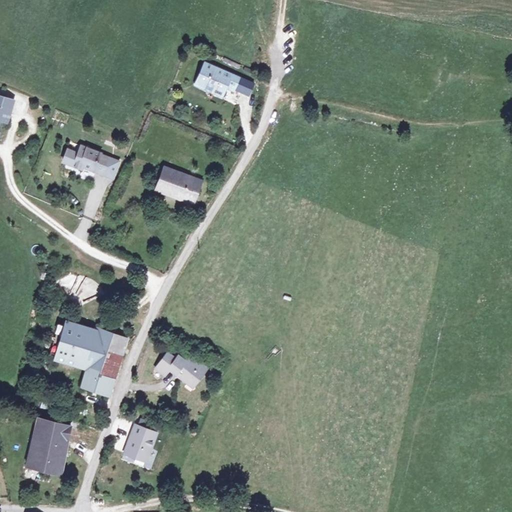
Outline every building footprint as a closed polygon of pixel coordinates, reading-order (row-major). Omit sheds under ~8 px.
[(238,94),(245,80),(235,75),(234,78),(204,64),(194,84),(225,98),(229,89),(238,94)] [(257,86),(245,80),(238,94),(250,99),(257,86)] [(0,124),(3,126),(8,105),(0,102),(0,124)] [(78,155),(67,151),(62,164),(81,170),(82,167),(112,177),(118,161),(99,154),(99,153),(80,147),(78,155)] [(200,183),(161,169),(152,192),(191,206),(200,183)] [(81,371),(94,332),(63,323),(54,362),(81,371)] [(108,398),(113,385),(124,341),(94,332),(81,371),(86,372),(80,391),(108,398)] [(166,353),(155,367),(162,373),(168,367),(186,382),(188,379),(193,383),(205,368),(192,357),(187,362),(177,355),(173,359),(166,353)] [(76,439),(79,426),(70,423),(68,428),(33,423),(27,451),(24,466),(57,472),(60,458),(65,437),(76,439)] [(155,433),(133,424),(122,451),(144,461),(155,433)]
